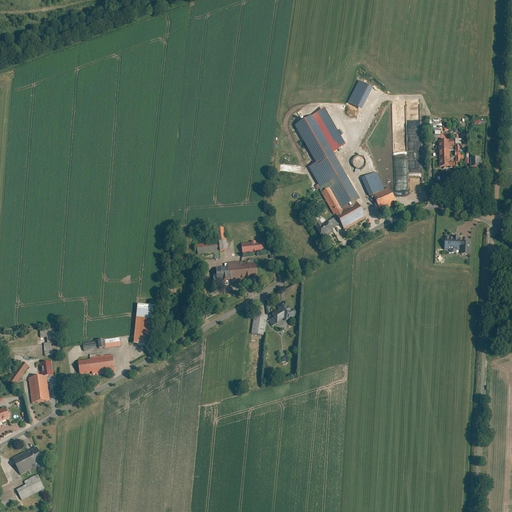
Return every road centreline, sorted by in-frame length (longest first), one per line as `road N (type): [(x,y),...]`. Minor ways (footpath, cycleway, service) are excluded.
road 1 (unclassified): [(0,446),(382,224),(430,208)]
road 2 (unclassified): [(471,511),(491,222)]
road 3 (track): [(491,222),(503,0)]
